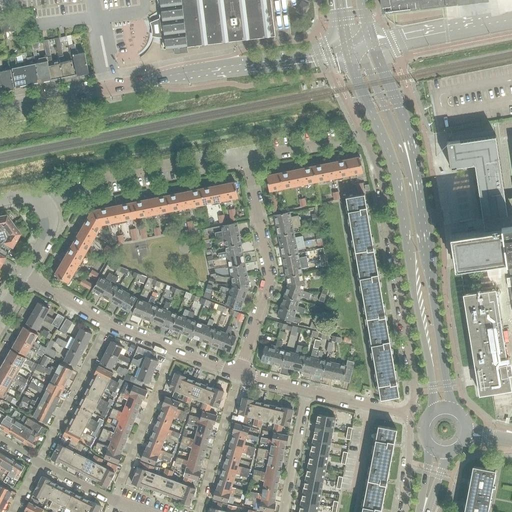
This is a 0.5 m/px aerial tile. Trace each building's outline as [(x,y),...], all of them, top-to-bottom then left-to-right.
[(159,0),(163,27),(166,49),(174,48),(176,48),(176,53),(174,53),(174,54),(188,52),(187,47),(187,44),(204,42),(250,36),(250,39),(275,36),(275,32),(273,32),(269,2),(271,1),(271,0),(159,0)] [(296,10),(295,11),(303,16),(309,5),(310,2),(306,0),(302,0),(302,1),(301,1),(296,10)] [(381,0),(383,10),(383,11),(456,2),(456,3),(484,0),(381,0)] [(14,20),(2,22),(3,31),(4,34),(16,32),(14,20)] [(88,73),(89,72),(85,52),(78,54),(77,50),(76,51),(74,44),(72,45),(71,36),(67,36),(70,53),(72,52),(72,55),(73,55),(76,70),(77,75),(82,74),(83,75),(87,74),(88,73)] [(62,52),(59,38),(55,39),(60,62),(63,77),(68,76),(69,77),(73,77),(73,75),(75,75),(74,70),(72,60),(64,62),(62,52)] [(48,40),(43,41),(45,49),(46,54),(47,57),(48,62),(48,66),(51,80),(57,79),(58,79),(61,79),(62,78),(63,77),(60,62),(60,63),(53,65),(52,61),(51,56),(51,57),(50,53),(48,40)] [(48,66),(48,62),(47,57),(40,58),(38,53),(36,54),(36,50),(33,51),(34,56),(35,63),(36,63),(39,82),(44,81),(46,83),(49,82),(50,80),(51,80),(48,66)] [(28,85),(32,84),(34,85),(37,84),(38,83),(39,82),(36,63),(35,63),(34,56),(27,58),(26,52),(21,53),(21,55),(23,62),(28,85)] [(26,85),(28,85),(23,62),(21,55),(10,57),(12,67),(15,82),(16,87),(21,86),(23,87),(25,87),(26,85)] [(13,82),(10,69),(3,71),(1,58),(0,58),(0,78),(2,90),(7,89),(8,90),(13,89),(13,88),(14,87),(13,82)] [(511,203),(506,204),(495,135),(460,141),(460,140),(448,142),(447,142),(451,168),(457,167),(457,166),(475,163),(485,232),(478,233),(478,232),(477,232),(477,233),(476,233),(475,230),(468,231),(469,234),(467,234),(467,233),(466,234),(466,235),(456,236),(456,235),(455,235),(455,236),(452,237),(452,233),(450,234),(455,266),(460,265),(506,258),(506,260),(511,259),(511,287),(509,288),(510,300),(511,299),(511,203)] [(353,174),(363,172),(360,157),(350,159),(353,174)] [(350,159),(330,163),(333,178),(353,174),(350,159)] [(330,163),(313,166),(316,182),(333,178),(330,163)] [(313,166),(296,169),(299,185),(316,182),(313,166)] [(296,169),(279,173),(283,189),(299,185),(296,169)] [(279,173),(266,175),(269,191),(283,189),(279,173)] [(218,185),(221,201),(238,197),(235,182),(218,185)] [(201,189),(204,204),(221,201),(218,185),(201,189)] [(184,192),(187,208),(204,204),(201,189),(184,192)] [(167,195),(171,211),(187,208),(184,192),(167,195)] [(346,200),(347,200),(352,231),(370,228),(364,197),(365,197),(364,194),(363,194),(358,195),(346,197),(346,200)] [(154,214),(171,211),(167,195),(151,199),(154,214)] [(154,214),(151,199),(132,202),(135,218),(154,214)] [(135,218),(132,202),(114,206),(117,222),(135,218)] [(114,206),(92,211),(102,225),(117,222),(114,206)] [(94,238),(102,225),(92,211),(80,230),(94,238)] [(290,212),(279,214),(274,215),(276,226),(299,221),(298,216),(291,217),(290,212)] [(0,247),(2,244),(0,243),(5,235),(3,231),(12,225),(6,216),(3,216),(2,215),(0,215),(0,247)] [(299,221),(276,226),(278,236),(294,233),(293,228),(300,226),(299,221)] [(237,223),(232,224),(221,226),(222,231),(214,233),(215,238),(239,233),(237,223)] [(3,247),(9,251),(11,247),(19,234),(12,225),(3,231),(5,235),(0,243),(2,244),(4,245),(3,247)] [(370,228),(352,231),(358,265),(376,261),(370,228)] [(86,253),(94,238),(80,230),(72,245),(86,253)] [(224,242),(225,247),(241,243),(239,233),(215,238),(216,244),(224,242)] [(294,233),(278,236),(280,246),(303,242),(302,236),(295,238),(294,233)] [(303,242),(280,246),(282,256),(298,253),(297,248),(304,247),(303,242)] [(241,243),(225,247),(226,252),(218,253),(219,259),(227,257),(243,254),(241,243)] [(0,247),(0,253),(5,256),(9,251),(3,247),(4,245),(2,244),(0,247)] [(86,253),(72,245),(63,260),(77,268),(86,253)] [(298,253),(282,256),(284,266),(307,262),(306,256),(299,258),(298,253)] [(227,257),(229,267),(245,264),(243,254),(227,257)] [(63,260),(54,275),(68,283),(77,268),(63,260)] [(376,261),(358,265),(364,298),(381,295),(376,261)] [(307,262),(284,266),(286,277),(302,274),(301,269),(309,267),(307,262)] [(245,264),(229,267),(231,277),(247,274),(245,264)] [(100,276),(92,291),(101,296),(113,275),(109,273),(105,279),(100,276)] [(247,274),(231,277),(232,283),(232,285),(247,290),(249,284),(247,274)] [(302,274),(286,277),(288,284),(287,286),(303,291),(304,291),(303,291),(305,285),(302,274)] [(113,275),(101,296),(110,301),(119,287),(114,285),(118,278),(113,275)] [(229,295),(244,300),(247,290),(232,285),(229,295)] [(303,291),(287,286),(284,296),(299,301),(301,296),(309,299),(310,293),(304,291),(303,291)] [(119,287),(110,301),(119,307),(127,292),(119,287)] [(477,377),(480,394),(492,392),(511,389),(508,375),(511,374),(511,371),(511,363),(506,363),(495,290),(464,295),(476,372),(474,372),(475,377),(477,377)] [(128,312),(131,308),(137,298),(127,292),(119,307),(128,312)] [(229,295),(222,293),(220,298),(227,300),(227,301),(225,305),(241,310),(244,300),(229,295)] [(387,329),(381,295),(364,298),(369,332),(387,329)] [(142,318),(152,322),(158,307),(153,305),(155,298),(151,297),(151,296),(148,303),(142,318)] [(298,306),(299,301),(284,296),(281,306),(296,311),(303,314),(305,308),(298,306)] [(138,299),(136,305),(134,310),(132,314),(142,318),(148,303),(138,299)] [(158,307),(152,322),(162,326),(168,310),(170,304),(170,303),(165,302),(163,309),(158,307)] [(32,313),(43,319),(46,315),(49,309),(38,303),(32,313)] [(225,308),(219,305),(215,303),(213,308),(217,310),(217,311),(223,313),(225,308)] [(296,311),(281,306),(277,316),(299,323),(301,318),(294,316),(296,311)] [(162,326),(172,330),(177,314),(168,310),(162,326)] [(172,330),(181,333),(190,312),(185,310),(182,316),(177,314),(172,330)] [(181,333),(191,337),(197,322),(192,320),(194,313),(190,312),(181,333)] [(236,317),(235,320),(241,322),(244,315),(238,312),(238,313),(236,317)] [(43,320),(43,319),(32,313),(26,324),(37,330),(43,320)] [(55,320),(52,325),(58,328),(61,322),(64,318),(59,315),(58,314),(55,320)] [(43,319),(43,320),(52,325),(55,320),(46,315),(43,319)] [(201,341),(210,345),(216,329),(211,327),(213,321),(209,319),(207,326),(206,326),(201,341)] [(191,337),(201,341),(206,326),(197,322),(191,337)] [(226,333),(220,348),(230,352),(236,337),(230,335),(231,333),(233,327),(229,326),(225,333),(226,333)] [(21,333),(19,337),(44,352),(46,348),(34,341),(38,334),(24,327),(24,328),(22,327),(19,333),(21,333)] [(81,328),(75,339),(86,345),(92,334),(81,328)] [(216,329),(210,345),(220,348),(226,333),(225,333),(216,329)] [(393,362),(387,329),(369,332),(375,365),(393,362)] [(13,348),(26,355),(29,349),(42,356),(44,352),(19,337),(16,341),(15,341),(12,346),(13,347),(13,348)] [(65,348),(67,342),(58,338),(55,343),(65,348)] [(75,339),(70,350),(81,355),(86,345),(75,339)] [(44,352),(53,357),(56,352),(51,349),(54,342),(50,340),(46,348),(44,352)] [(130,359),(119,354),(122,347),(111,341),(106,352),(117,358),(128,364),(130,359)] [(271,364),(282,367),(286,351),(281,350),(283,342),(277,341),(276,346),(271,364)] [(271,364),(276,346),(271,345),(271,348),(265,346),(261,362),(271,364)] [(296,354),(295,354),(292,369),(302,371),(306,356),(301,355),(303,347),(298,346),(296,354)] [(151,352),(138,347),(136,352),(146,356),(149,357),(151,352)] [(310,357),(306,356),(302,371),(312,374),(318,350),(312,349),(310,357)] [(34,362),(12,350),(9,354),(8,353),(4,359),(9,361),(20,368),(23,362),(31,367),(34,362)] [(64,361),(71,364),(75,366),(81,355),(70,350),(64,361)] [(323,351),(318,350),(312,374),(322,376),(326,361),(321,360),(323,351)] [(286,351),(282,367),(292,369),(295,354),(286,351)] [(100,363),(105,365),(111,369),(117,358),(106,352),(100,363)] [(45,355),(40,364),(46,367),(51,359),(51,358),(45,355)] [(149,357),(146,356),(137,360),(133,359),(131,364),(138,367),(141,368),(142,368),(153,372),(158,361),(153,359),(149,357)] [(2,366),(0,370),(4,372),(22,382),(25,384),(27,380),(17,374),(20,368),(9,361),(4,359),(1,365),(2,366)] [(354,362),(348,361),(347,360),(346,366),(336,363),(332,379),(343,381),(349,383),(354,362)] [(326,361),(322,376),(332,379),(336,363),(326,361)] [(31,367),(29,370),(34,372),(35,369),(38,365),(37,364),(34,362),(31,367)] [(393,362),(375,365),(381,397),(380,397),(381,399),(394,397),(397,396),(399,396),(399,394),(398,394),(393,362)] [(50,370),(69,380),(73,370),(59,363),(57,369),(52,366),(50,370)] [(50,370),(38,364),(38,365),(35,369),(42,373),(43,372),(53,376),(50,381),(64,388),(69,380),(50,370)] [(119,389),(123,381),(119,379),(117,382),(110,379),(113,373),(98,366),(94,374),(95,374),(94,376),(119,389)] [(125,376),(126,374),(128,370),(124,368),(124,369),(119,366),(116,371),(125,376)] [(134,377),(132,376),(130,381),(142,386),(144,382),(149,384),(153,372),(142,368),(141,368),(138,367),(134,377)] [(4,372),(0,370),(0,369),(0,382),(9,388),(12,382),(19,387),(22,382),(4,372)] [(175,391),(173,397),(177,399),(179,392),(185,378),(185,377),(175,373),(172,381),(170,382),(169,385),(170,387),(169,388),(175,391)] [(119,389),(94,376),(89,386),(103,393),(105,388),(112,391),(111,395),(115,397),(119,389)] [(186,402),(194,381),(192,380),(185,378),(179,392),(184,394),(182,401),(186,402)] [(46,390),(60,397),(64,388),(50,381),(47,387),(40,383),(38,386),(46,390)] [(193,398),(198,400),(204,385),(196,382),(194,381),(186,402),(190,404),(193,398)] [(0,396),(10,402),(13,398),(5,394),(9,388),(0,382),(0,396)] [(41,399),(55,406),(60,397),(46,390),(38,386),(31,382),(29,387),(44,394),(41,399)] [(147,391),(142,389),(133,385),(130,392),(122,388),(120,392),(142,401),(143,399),(144,399),(147,391)] [(203,402),(200,410),(202,411),(204,412),(213,389),(204,385),(198,400),(203,402)] [(103,393),(89,386),(83,396),(109,409),(113,401),(109,398),(107,402),(100,398),(103,393)] [(221,400),(222,397),(224,392),(214,388),(213,389),(204,412),(208,413),(212,405),(216,407),(217,407),(218,407),(218,406),(220,405),(221,401),(221,400)] [(142,401),(120,392),(119,397),(127,400),(124,406),(138,411),(142,401)] [(109,409),(83,396),(79,406),(93,413),(95,407),(103,411),(101,415),(105,417),(109,409)] [(29,404),(51,415),(55,406),(41,399),(37,397),(35,402),(31,400),(29,404)] [(177,409),(179,402),(166,397),(162,405),(163,406),(162,408),(185,417),(187,413),(177,409)] [(243,423),(247,424),(249,416),(253,401),(253,400),(242,398),(240,406),(239,407),(238,411),(239,412),(239,414),(245,415),(243,423)] [(263,403),(253,401),(249,416),(255,418),(253,426),(257,427),(263,403)] [(257,427),(261,428),(263,420),(269,421),(273,406),(263,403),(257,427)] [(42,422),(43,422),(46,424),(51,415),(29,404),(28,407),(35,411),(32,417),(42,422)] [(19,413),(20,412),(15,408),(12,406),(9,410),(14,413),(11,418),(6,415),(5,416),(1,423),(0,424),(0,428),(4,431),(7,433),(19,413)] [(93,413),(79,406),(74,415),(99,428),(103,420),(99,418),(97,422),(90,418),(93,413)] [(138,411),(124,406),(122,412),(113,408),(111,412),(134,421),(138,411)] [(276,433),(282,408),(273,406),(269,421),(274,422),(272,432),(273,432),(276,433)] [(276,433),(280,434),(283,425),(288,426),(289,426),(290,424),(291,424),(292,420),(291,418),(293,410),(282,407),(282,408),(276,433)] [(171,423),(173,417),(184,421),(185,417),(162,408),(158,418),(171,423)] [(204,412),(202,411),(200,418),(189,415),(188,419),(213,426),(213,424),(214,424),(217,416),(215,415),(208,413),(204,412)] [(134,421),(111,412),(109,417),(114,418),(119,420),(116,425),(116,426),(130,432),(134,421)] [(318,414),(315,427),(333,431),(335,418),(328,416),(329,414),(319,412),(319,415),(318,414)] [(16,438),(28,419),(19,413),(7,433),(14,437),(16,438)] [(233,416),(231,419),(237,421),(243,423),(245,415),(239,414),(238,417),(233,416)] [(99,428),(74,415),(69,425),(83,432),(85,427),(92,431),(91,434),(95,436),(99,428)] [(180,434),(179,433),(169,429),(171,423),(158,418),(154,428),(178,438),(180,434)] [(28,419),(16,438),(18,439),(24,443),(36,424),(28,419)] [(213,426),(188,419),(187,423),(197,426),(195,433),(210,437),(213,426)] [(249,427),(247,427),(235,423),(232,432),(233,432),(233,434),(246,438),(257,441),(258,437),(247,434),(249,427)] [(36,424),(24,443),(28,445),(28,446),(32,448),(34,449),(38,441),(45,429),(36,424)] [(83,432),(69,425),(67,427),(63,435),(67,438),(71,439),(77,443),(77,442),(80,437),(87,441),(85,445),(89,447),(94,438),(83,432)] [(130,432),(116,426),(114,433),(103,428),(101,432),(126,442),(130,432)] [(372,459),(390,463),(396,431),(396,429),(394,429),(391,428),(378,426),(378,428),(372,459)] [(330,443),(333,431),(315,427),(313,440),(330,443)] [(178,438),(154,428),(150,438),(163,444),(165,437),(177,442),(178,438)] [(126,442),(101,432),(100,437),(110,441),(108,447),(121,452),(126,442)] [(276,433),(273,432),(271,439),(261,437),(260,442),(271,444),(285,446),(285,444),(286,445),(288,435),(287,435),(286,435),(280,434),(276,433)] [(182,436),(182,438),(181,440),(206,448),(210,437),(195,433),(194,439),(182,436)] [(233,434),(230,445),(254,452),(255,448),(244,445),(246,438),(233,434)] [(163,444),(150,438),(146,449),(170,458),(171,454),(160,450),(163,444)] [(51,459),(60,463),(60,462),(68,466),(79,443),(77,442),(77,443),(71,439),(66,448),(63,446),(58,444),(51,459)] [(181,440),(180,444),(191,448),(189,454),(203,458),(206,448),(181,440)] [(328,455),(330,443),(313,440),(310,452),(328,455)] [(81,468),(86,458),(79,454),(84,446),(79,443),(68,466),(79,472),(81,468)] [(104,457),(112,461),(117,463),(118,464),(118,463),(121,455),(121,452),(108,447),(97,443),(95,447),(106,451),(104,457)] [(258,448),(257,453),(283,457),(285,446),(271,444),(269,451),(258,448)] [(230,445),(226,456),(240,460),(242,453),(252,456),(254,452),(230,445)] [(145,461),(155,464),(157,458),(168,462),(170,458),(146,449),(145,451),(144,450),(141,459),(145,461)] [(326,468),(328,455),(310,452),(308,464),(326,468)] [(283,457),(257,453),(256,457),(268,459),(266,466),(281,468),(283,457)] [(176,457),(175,461),(200,469),(203,458),(189,454),(187,460),(176,457)] [(94,455),(92,461),(86,458),(81,468),(79,472),(89,477),(99,457),(94,455)] [(16,461),(7,456),(0,466),(0,478),(4,481),(16,461)] [(226,456),(223,466),(248,473),(249,469),(238,466),(240,460),(226,456)] [(89,477),(98,481),(105,467),(101,465),(103,460),(99,457),(89,477)] [(366,493),(383,496),(390,463),(372,459),(366,493)] [(11,476),(13,478),(18,480),(20,475),(24,467),(23,466),(24,466),(19,463),(16,461),(4,481),(11,486),(13,482),(9,480),(11,476)] [(198,480),(200,474),(200,471),(200,469),(175,461),(174,466),(185,469),(183,476),(184,476),(188,477),(192,479),(192,478),(197,480),(198,480)] [(108,462),(105,468),(105,467),(98,481),(97,482),(107,487),(111,479),(112,479),(114,475),(114,474),(114,472),(110,470),(112,464),(108,462)] [(323,480),(326,468),(308,464),(306,477),(323,480)] [(154,467),(150,465),(148,471),(142,486),(152,489),(157,474),(152,472),(154,467)] [(223,466),(220,477),(234,481),(236,474),(247,478),(248,473),(223,466)] [(281,468),(266,466),(265,472),(254,470),(253,474),(279,479),(281,468)] [(134,473),(135,475),(132,483),(142,487),(142,486),(148,471),(143,469),(138,467),(137,467),(137,469),(135,469),(134,473)] [(494,473),(495,471),(473,467),(473,469),(471,480),(470,480),(469,485),(470,485),(468,494),(489,498),(491,486),(495,486),(495,484),(492,483),(494,473)] [(169,470),(165,469),(162,476),(157,474),(152,489),(161,493),(169,470)] [(170,496),(176,481),(171,479),(173,472),(169,470),(161,493),(170,496)] [(279,479),(253,474),(252,478),(264,481),(262,487),(277,490),(279,479)] [(42,476),(33,494),(44,499),(45,497),(48,498),(55,484),(50,481),(50,480),(42,476)] [(180,500),(188,477),(184,476),(181,483),(176,481),(170,496),(180,500)] [(189,486),(192,479),(188,477),(180,500),(180,501),(190,504),(193,496),(194,495),(196,492),(195,490),(195,489),(195,488),(189,486)] [(220,477),(217,487),(241,495),(243,490),(232,487),(234,481),(220,477)] [(321,492),(323,480),(306,477),(303,489),(321,492)] [(53,509),(64,488),(55,484),(48,498),(53,501),(49,507),(53,509)] [(12,491),(7,489),(0,485),(0,496),(7,500),(12,491)] [(214,498),(223,501),(227,502),(229,496),(240,499),(241,495),(217,487),(216,490),(216,489),(213,498),(214,499),(214,498)] [(277,490),(262,487),(261,494),(250,492),(249,496),(275,501),(277,490)] [(65,507),(72,493),(64,488),(53,509),(57,511),(61,505),(65,507)] [(319,505),(321,492),(303,489),(301,501),(319,505)] [(74,511),(82,497),(72,493),(65,507),(71,510),(69,511),(74,511)] [(361,511),(380,511),(383,496),(366,493),(361,511)] [(466,503),(465,508),(466,508),(464,511),(489,511),(490,511),(487,511),(489,498),(468,494),(467,503),(466,503)] [(275,501),(249,496),(248,500),(260,503),(258,510),(263,511),(263,510),(267,511),(271,511),(273,511),(275,503),(274,503),(275,501)] [(85,511),(91,502),(86,499),(82,497),(74,511),(85,511)] [(32,498),(29,502),(37,506),(39,502),(32,498)] [(98,511),(101,506),(91,501),(91,502),(85,511),(98,511)] [(317,511),(319,505),(301,501),(298,511),(317,511)] [(41,511),(43,509),(37,506),(29,502),(25,510),(25,511),(24,511),(41,511)] [(223,503),(218,502),(217,509),(211,508),(210,508),(210,510),(208,510),(207,511),(220,511),(221,510),(223,503)]
